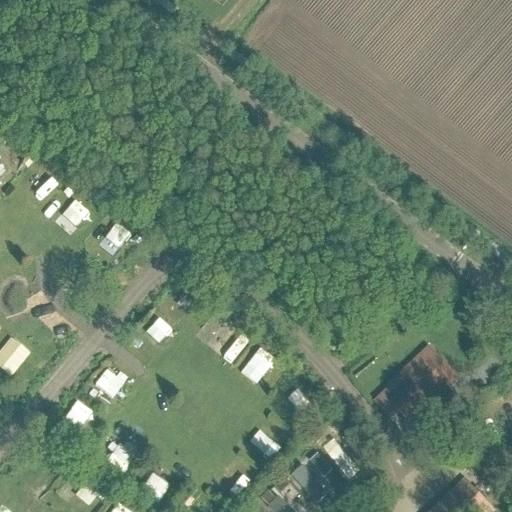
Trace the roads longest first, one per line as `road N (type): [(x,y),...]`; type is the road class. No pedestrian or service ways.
road 1 (track): [(401,453),(339,371),(188,252),(166,254),(0,449)]
road 2 (tertiary): [(511,303),(101,0)]
road 3 (track): [(511,444),(457,432),(426,440),(330,511)]
